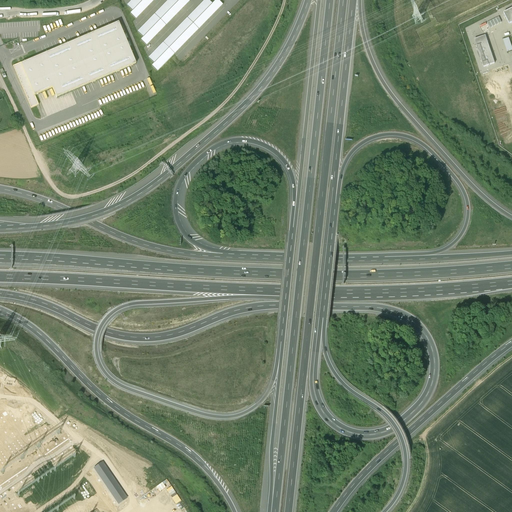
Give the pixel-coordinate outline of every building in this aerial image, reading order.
[(131,0),(127,5),(132,11),(130,13),(136,19),(154,0),(131,0)] [(179,0),(179,1),(178,0),(168,0),(137,31),(143,37),(141,40),(147,45),(190,1),(188,0),(179,0)] [(216,0),(212,4),(207,0),(204,0),(148,58),(154,63),(151,66),(157,71),(222,5),(217,0),(216,0)] [(487,23),(490,29),(502,23),(499,17),(487,23)] [(137,64),(119,23),(21,64),(21,62),(13,65),(31,108),(39,104),(35,95),(53,88),(57,97),(137,64)] [(486,36),(474,40),(484,67),(495,64),(486,36)] [(126,498),(103,463),(94,468),(118,504),(126,498)]
